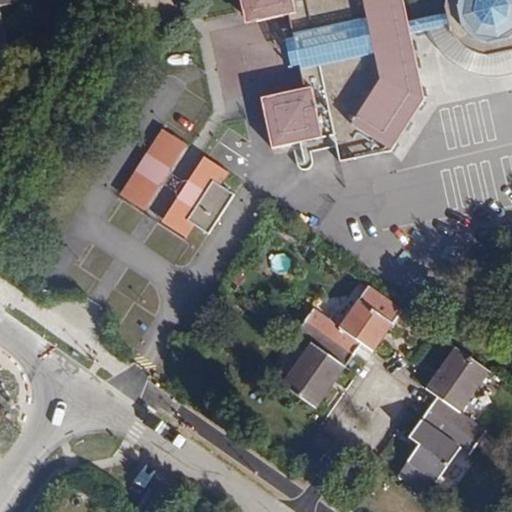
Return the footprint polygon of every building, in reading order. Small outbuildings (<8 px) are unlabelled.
[(0,0),(0,29),(6,28),(3,11),(21,7),(19,0),(0,0)] [(511,0),(452,0),(451,8),(453,9),(452,12),(414,20),(409,0),(248,0),(252,18),(258,22),(295,14),(299,36),(306,65),(311,88),(275,96),(270,102),(280,147),(308,141),(337,135),(340,146),(343,146),(347,162),(399,151),(431,100),(417,34),(443,29),(455,27),(457,30),(480,25),(476,9),(476,4),(478,0),(498,0),(498,1),(507,6),(511,4),(511,0)] [(511,4),(507,6),(498,1),(498,0),(478,0),(476,4),(476,9),(480,25),(457,30),(455,27),(443,29),(447,41),(454,52),(463,61),(477,68),(490,72),(505,72),(511,70),(511,4)] [(0,51),(11,49),(6,28),(0,29),(0,51)] [(306,65),(299,36),(289,38),(296,67),(306,65)] [(146,212),(188,146),(163,130),(121,196),(146,212)] [(308,141),(310,153),(340,146),(337,135),(308,141)] [(223,175),(217,171),(192,210),(198,214),(214,224),(239,185),(223,175)] [(304,318),(353,351),(360,341),(373,349),(402,307),(367,283),(339,324),(312,307),(304,318)] [(353,351),(304,318),(296,331),(309,340),(280,383),(315,406),(353,351)] [(438,396),(431,406),(480,439),(487,428),(464,411),(493,370),(455,344),(425,387),(438,396)] [(471,452),(480,439),(431,406),(411,436),(421,443),(400,476),(429,496),(447,469),(462,446),(471,452)]
